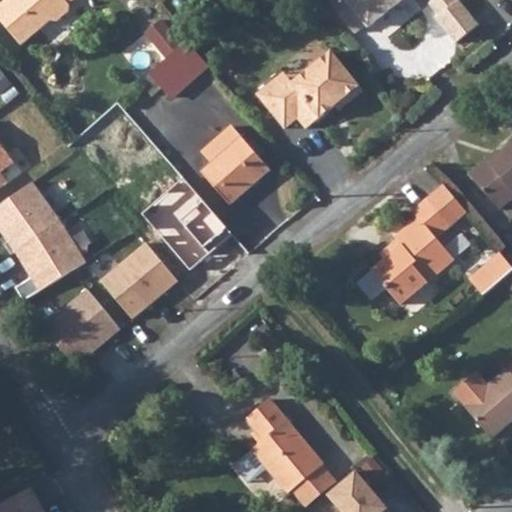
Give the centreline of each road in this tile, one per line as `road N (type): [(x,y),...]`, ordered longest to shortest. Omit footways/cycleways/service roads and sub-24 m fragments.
road 1 (residential): [(64,446),(511,54)]
road 2 (track): [(443,511),(261,280)]
